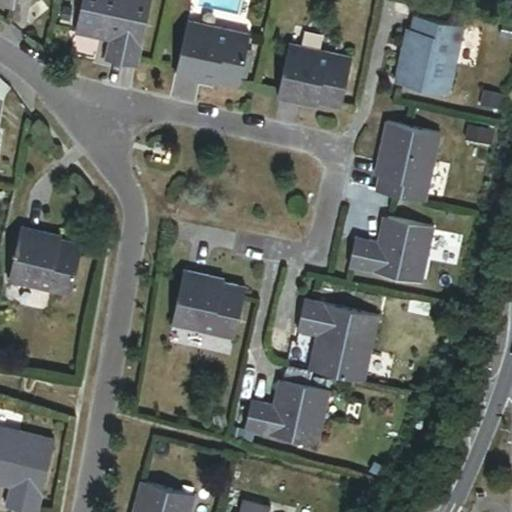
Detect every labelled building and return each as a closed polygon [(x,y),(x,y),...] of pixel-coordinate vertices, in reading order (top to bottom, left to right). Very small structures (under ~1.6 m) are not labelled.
[(150,0),(82,0),(74,32),(108,40),(104,60),(136,67),(150,0)] [(411,51),(405,49),(398,81),(454,93),(469,22),(418,12),(415,28),(411,51)] [(204,76),(220,80),(241,84),(251,34),(186,20),(174,75),(203,81),(204,76)] [(409,27),(405,49),(411,51),(415,28),(409,27)] [(304,99),(321,103),(345,108),(355,57),(289,43),(277,99),(303,105),(304,99)] [(218,85),(220,80),(204,76),(203,81),(218,85)] [(320,108),(321,103),(304,99),(303,105),(320,108)] [(381,187),(431,198),(447,132),(390,118),(384,147),(389,148),(384,174),(381,187)] [(379,173),(384,174),(389,148),(384,147),(379,173)] [(383,239),(389,213),(383,212),(377,238),(383,239)] [(434,222),(389,213),(383,239),(377,238),(355,233),(349,262),(422,278),(434,222)] [(87,226),(64,221),(63,226),(44,221),(23,216),(11,269),(74,284),(87,226)] [(63,226),(64,221),(46,216),(44,221),(63,226)] [(214,276),(215,271),(189,265),(178,321),(240,334),(251,283),(230,279),(214,276)] [(318,331),(312,365),(359,374),(364,347),(373,348),(380,309),(305,294),(299,327),(318,331)] [(359,374),(367,376),(373,348),(364,347),(359,374)] [(288,403),(295,377),(289,375),(281,401),(288,403)] [(337,389),(295,377),(288,403),(281,401),(257,395),(250,424),(322,444),(337,389)] [(0,432),(18,437),(20,427),(0,422),(0,432)] [(55,436),(20,427),(18,437),(0,432),(0,481),(10,484),(5,505),(37,511),(55,436)] [(141,508),(140,511),(192,511),(198,491),(144,477),(136,507),(141,508)]
